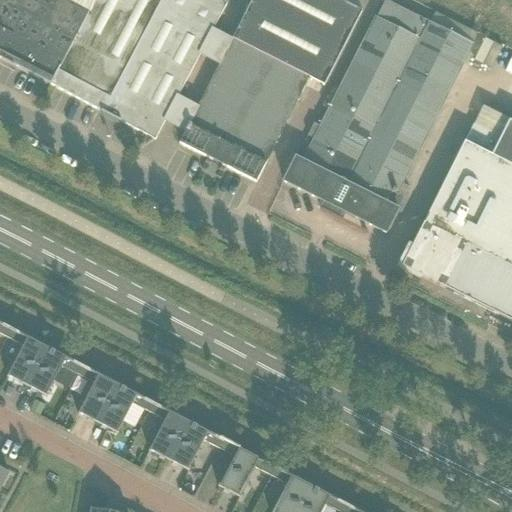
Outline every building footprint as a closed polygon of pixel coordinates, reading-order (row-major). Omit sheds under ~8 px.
[(0,0),(0,59),(50,86),(94,0),(0,0)] [(94,0),(50,86),(154,141),(226,4),(217,0),(94,0)] [(179,145),(217,164),(256,184),(309,79),(323,86),(366,1),(363,0),(250,0),(188,127),(179,145)] [(389,207),(471,43),(383,0),(334,100),(327,97),(323,107),(329,110),(302,163),(295,159),(283,183),(327,205),(323,212),(338,220),(342,212),(385,234),(397,210),(389,207)] [(472,124),(401,268),(511,323),(511,122),(507,121),(499,137),(472,124)] [(11,330),(0,324),(0,335),(7,339),(11,330)] [(23,347),(27,339),(11,330),(7,339),(23,347)] [(26,387),(46,349),(27,339),(23,347),(7,378),(8,379),(9,378),(26,387)] [(46,396),(61,367),(66,359),(46,349),(26,387),(47,398),(47,396),(46,396)] [(77,376),(82,368),(66,359),(61,367),(77,376)] [(98,376),(82,368),(77,376),(94,384),(98,376)] [(97,424),(117,386),(98,376),(94,384),(77,415),(79,416),(80,415),(97,424)] [(117,433),(132,404),(136,396),(117,386),(97,424),(117,435),(118,433),(117,433)] [(148,413),(153,405),(136,396),(132,404),(148,413)] [(169,413),(153,405),(148,413),(165,421),(169,413)] [(168,461),(188,423),(169,413),(165,421),(148,453),(150,453),(150,452),(168,461)] [(188,470),(203,441),(207,433),(188,423),(168,461),(188,472),(189,471),(188,470)] [(219,450),(223,442),(207,433),(203,441),(219,450)] [(223,442),(219,450),(234,458),(239,450),(223,442)] [(254,468),(258,460),(239,450),(234,458),(218,487),(240,499),(240,497),(239,497),(254,468)] [(275,469),(258,460),(254,468),(270,477),(275,469)] [(0,489),(8,474),(0,469),(0,489)] [(287,485),(291,477),(275,469),(270,477),(287,485)] [(297,511),(310,487),(291,477),(287,485),(272,511),(297,511)] [(321,511),(325,506),(329,497),(310,487),(297,511),(321,511)] [(342,511),(346,506),(329,497),(325,506),(337,511),(342,511)] [(123,511),(124,508),(109,500),(108,503),(104,511),(90,509),(90,511),(91,511),(90,511),(123,511)]
